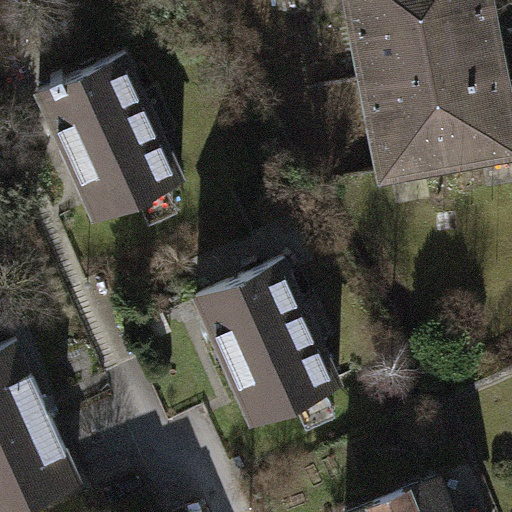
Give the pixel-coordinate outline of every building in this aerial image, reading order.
[(488,0),(353,0),(385,167),(511,143),(511,124),(495,38),(488,0)] [(185,173),(168,134),(178,128),(157,80),(145,83),(127,44),(67,73),(63,65),(48,71),(49,79),(35,86),(93,214),(185,173)] [(344,377),(326,339),(337,332),(316,285),(303,287),(286,249),(193,291),(208,323),(250,419),(344,377)] [(18,333),(0,340),(0,511),(82,475),(50,403),(18,333)] [(460,511),(446,474),(347,511),(460,511)]
